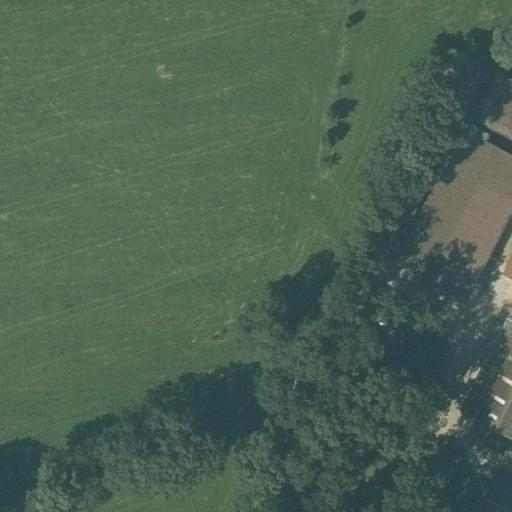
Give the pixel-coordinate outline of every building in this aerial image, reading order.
[(511,76),(498,69),(474,115),(511,134),(511,76)] [(511,219),(511,154),(464,130),(437,183),(408,168),(381,219),(409,234),(395,262),(470,301),(511,219)] [(511,250),(500,271),(511,277),(511,250)] [(511,316),(506,313),(455,406),(511,436),(511,316)] [(326,425),(369,443),(372,435),(381,414),(338,396),(326,425)] [(368,445),(350,438),(340,462),(360,470),(357,478),(386,489),(403,447),(372,435),(369,443),(368,445)] [(511,511),(511,481),(478,464),(454,511),(456,511),(511,511)] [(325,511),(349,511),(361,482),(329,469),(310,508),(325,511)]
